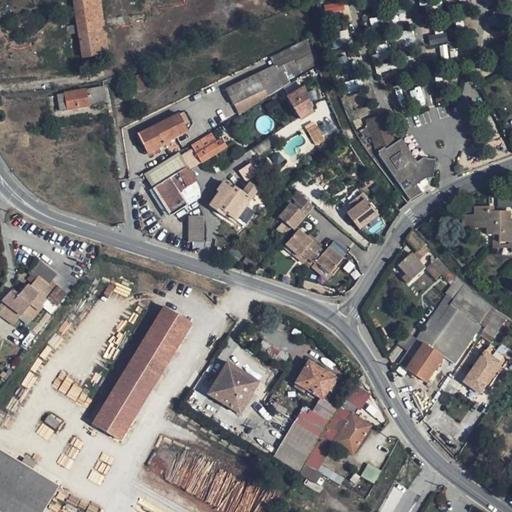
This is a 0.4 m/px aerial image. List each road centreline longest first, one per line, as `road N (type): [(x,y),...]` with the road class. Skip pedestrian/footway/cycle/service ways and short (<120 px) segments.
road 1 (secondary): [(0,174),(26,204),(52,218),(277,293),(340,326)]
road 2 (secondary): [(340,326),(414,437),(502,511)]
road 3 (residential): [(340,326),(411,217),(511,166)]
road 4 (unknown): [(131,245),(135,130),(223,94)]
